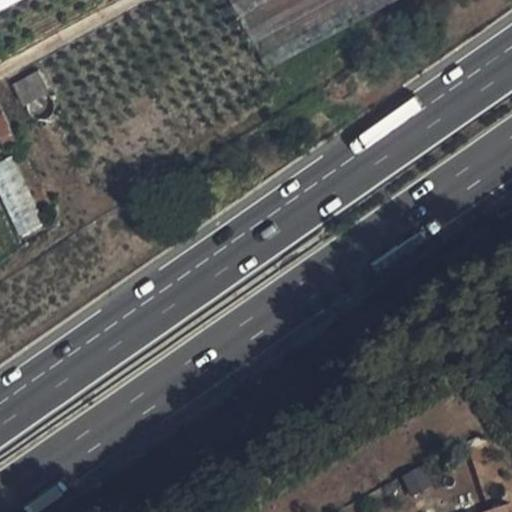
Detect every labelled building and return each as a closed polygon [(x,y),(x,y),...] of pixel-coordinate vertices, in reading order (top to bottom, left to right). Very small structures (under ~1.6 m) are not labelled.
[(0,0),(0,60),(108,0),(0,0)] [(232,0),(270,65),(389,0),(232,0)] [(50,89),(39,68),(13,83),(25,103),(28,102),(29,97),(34,92),(41,91),(45,91),(50,89)] [(0,115),(0,142),(12,139),(4,114),(0,115)] [(13,153),(0,159),(0,192),(20,234),(46,221),(13,153)]
